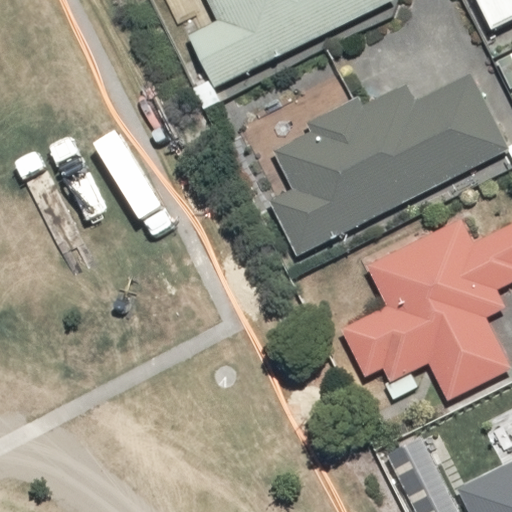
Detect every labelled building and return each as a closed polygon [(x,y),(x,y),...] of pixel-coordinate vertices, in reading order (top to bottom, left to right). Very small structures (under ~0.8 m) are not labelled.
[(197,30),(230,90),(397,0),(219,0),(227,13),(197,30)] [(511,0),(487,0),(499,25),(511,20),(511,0)] [(279,199),(311,252),(511,145),(511,120),(482,65),(427,97),(418,80),(379,102),(373,91),(313,125),(317,133),(280,154),(300,188),(279,199)] [(352,329),(374,373),(392,364),(402,383),(437,365),(454,400),(511,371),(511,343),(498,317),(511,310),(511,284),(511,283),(511,229),(487,242),(473,214),(373,264),(395,308),(352,329)] [(473,511),(437,432),(416,442),(447,511),(473,511)] [(511,511),(511,464),(470,484),(483,511),(511,511)]
